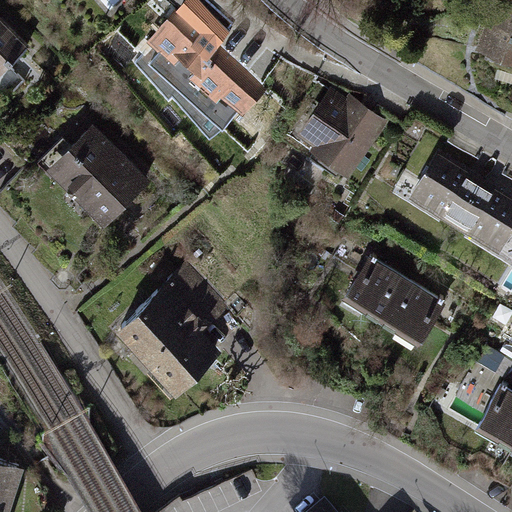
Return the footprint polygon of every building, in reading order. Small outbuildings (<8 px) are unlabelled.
[(511,0),(491,0),(472,46),(511,65),(511,0)] [(177,5),(147,37),(217,99),(221,96),(249,117),(272,88),(220,40),(225,34),(209,20),(203,28),(177,5)] [(0,10),(0,78),(34,44),(0,10)] [(347,97),(331,85),(296,134),(313,146),(308,151),(347,179),(389,120),(351,92),(347,97)] [(96,121),(49,171),(105,224),(152,174),(96,121)] [(511,234),(511,197),(439,151),(408,198),(498,256),(511,234)] [(370,255),(343,299),(417,345),(444,302),(370,255)] [(188,261),(118,327),(175,388),(217,348),(201,331),(230,305),(188,261)] [(511,392),(501,387),(476,433),(511,452),(511,392)] [(0,511),(4,511),(21,463),(0,456),(0,511)] [(337,511),(327,500),(312,511),(337,511)]
